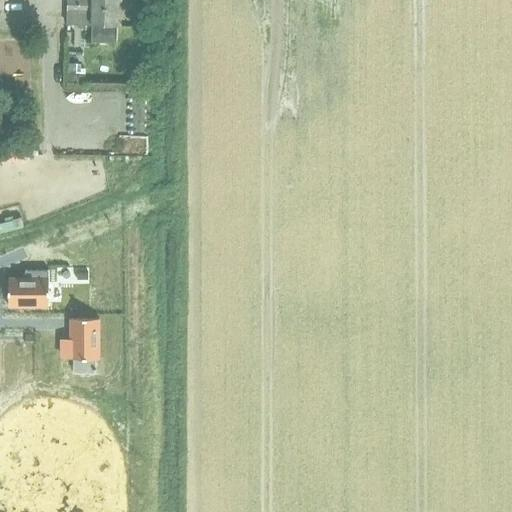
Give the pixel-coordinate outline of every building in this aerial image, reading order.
[(67,0),(67,24),(92,25),(91,40),(117,41),(118,26),(118,0),(67,0)] [(69,63),(69,83),(85,83),(86,74),(77,73),(78,63),(69,63)] [(117,93),(103,97),(107,111),(120,107),(117,93)] [(11,278),(9,278),(9,292),(9,306),(11,306),(32,306),(48,306),(49,306),(49,270),(48,270),(27,270),(26,270),(26,274),(26,278),(11,278)] [(88,271),(80,271),(80,280),(89,280),(88,271)] [(71,340),(63,340),(63,348),(63,357),(71,357),(71,358),(74,358),(90,358),(97,358),(100,358),(100,357),(99,357),(99,337),(99,320),(100,320),(100,319),(99,319),(71,319),(71,320),(71,340)]
